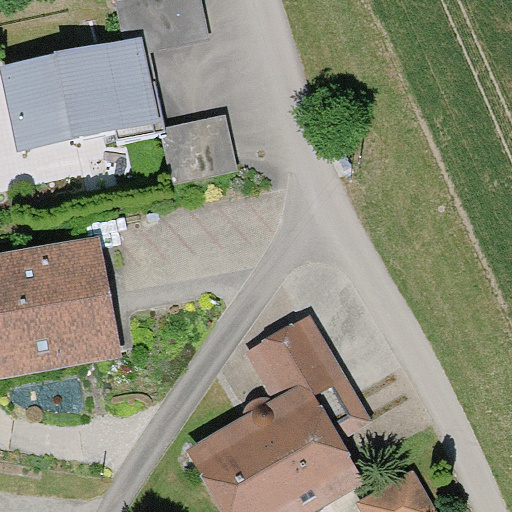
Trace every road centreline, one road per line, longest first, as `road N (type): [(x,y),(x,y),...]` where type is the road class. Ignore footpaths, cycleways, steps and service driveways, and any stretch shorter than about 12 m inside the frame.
road 1 (residential): [(114,511),(146,445),(262,283),(338,212)]
road 2 (residential): [(493,511),(472,458),(338,212)]
road 3 (residential): [(338,212),(266,0)]
